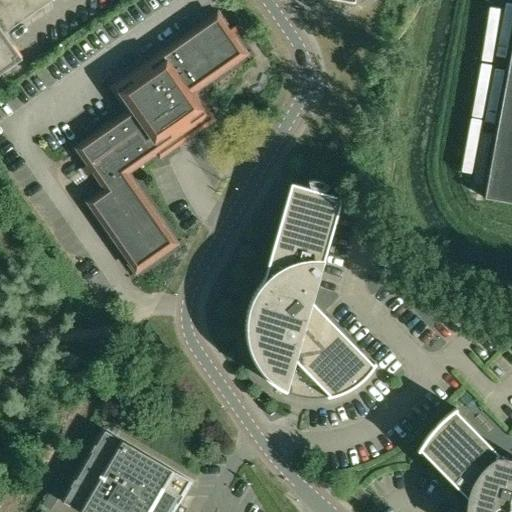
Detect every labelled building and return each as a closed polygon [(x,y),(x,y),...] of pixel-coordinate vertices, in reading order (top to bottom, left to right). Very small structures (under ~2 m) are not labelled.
[(0,0),(0,75),(23,60),(5,35),(53,0),(0,0)] [(230,31),(218,13),(111,88),(128,111),(75,148),(87,167),(83,169),(88,176),(92,173),(104,190),(86,202),(136,273),(177,244),(127,173),(156,153),(160,157),(178,144),(171,133),(188,122),(192,128),(210,115),(194,92),(247,55),(235,38),(239,35),(235,28),(230,31)] [(511,49),(485,199),(511,203),(511,49)] [(325,259),(336,219),(342,198),(291,183),(264,279),(260,285),(256,292),(250,301),(248,309),(246,318),(245,329),(245,336),(246,343),(248,351),(251,358),(253,363),(258,370),(263,376),(267,380),(272,384),(277,388),(286,393),(295,360),(329,395),(327,395),(328,397),(333,396),(344,394),(349,391),(355,388),(361,383),(367,377),(373,369),(375,367),(376,364),(374,363),(373,364),(312,302),(325,259)] [(511,511),(511,458),(501,456),(499,457),(499,458),(497,459),(496,456),(498,454),(455,410),(457,409),(456,408),(451,411),(446,415),(441,420),(437,424),(433,429),(429,434),(425,439),(421,445),(418,451),(419,451),(420,450),(471,502),(471,506),(471,510),(470,511),(511,511)] [(103,430),(62,500),(51,493),(41,509),(42,510),(41,511),(78,511),(79,511),(81,511),(170,511),(189,481),(103,430)] [(352,496),(356,498),(365,503),(370,494),(363,490),(357,487),(352,496)]
